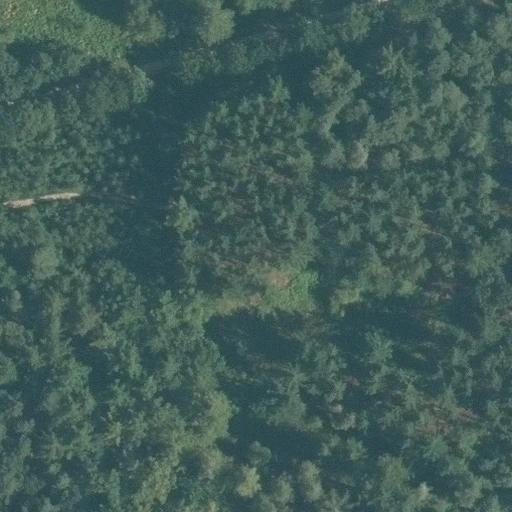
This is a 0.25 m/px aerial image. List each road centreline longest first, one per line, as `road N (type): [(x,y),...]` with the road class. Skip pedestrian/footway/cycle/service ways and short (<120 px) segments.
road 1 (unknown): [(511,143),(460,129),(353,157),(296,150),(251,161),(190,204),(173,207),(91,187),(0,207)]
road 2 (track): [(0,107),(389,0)]
